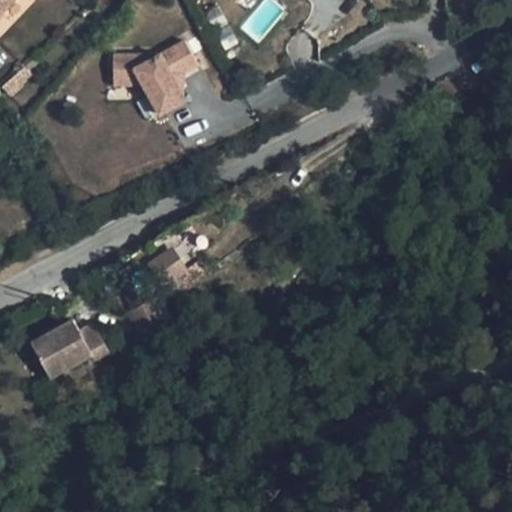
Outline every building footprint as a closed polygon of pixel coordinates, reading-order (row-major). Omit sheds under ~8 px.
[(0,0),(0,14),(14,0),(0,0)] [(160,52),(112,58),(116,88),(146,84),(161,112),(187,97),(184,90),(175,75),(183,70),(197,63),(183,39),(160,52)] [(183,70),(175,75),(184,90),(183,70)] [(177,277),(185,272),(171,252),(150,265),(168,290),(181,283),(177,277)] [(177,277),(181,283),(186,291),(196,285),(210,273),(190,269),(185,272),(177,277)] [(186,291),(181,283),(168,290),(171,298),(186,291)] [(152,304),(128,318),(144,346),(168,333),(152,304)] [(81,330),(75,320),(34,342),(53,378),(94,355),(97,359),(111,352),(95,322),(81,330)]
